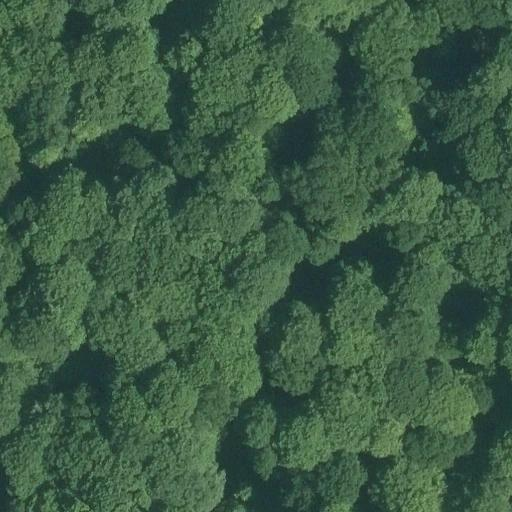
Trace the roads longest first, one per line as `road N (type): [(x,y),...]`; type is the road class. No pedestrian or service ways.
road 1 (track): [(198,511),(369,74)]
road 2 (track): [(511,124),(369,74)]
